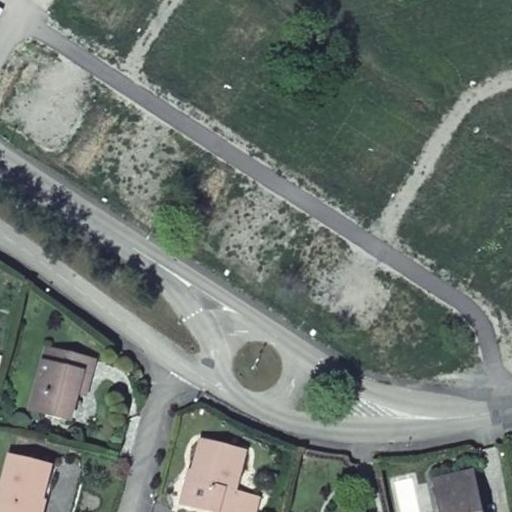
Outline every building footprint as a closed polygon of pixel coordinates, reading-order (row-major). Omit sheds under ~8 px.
[(100,364),(52,351),(36,411),(74,421),(86,376),(96,378),(100,364)] [(91,451),(118,458),(126,428),(99,421),(91,451)] [(247,450),(204,439),(186,502),(218,510),(217,511),(254,511),(259,496),(236,490),(247,450)] [(38,511),(50,465),(12,456),(0,502),(0,511),(38,511)] [(481,511),(473,473),(436,481),(442,511),(481,511)]
